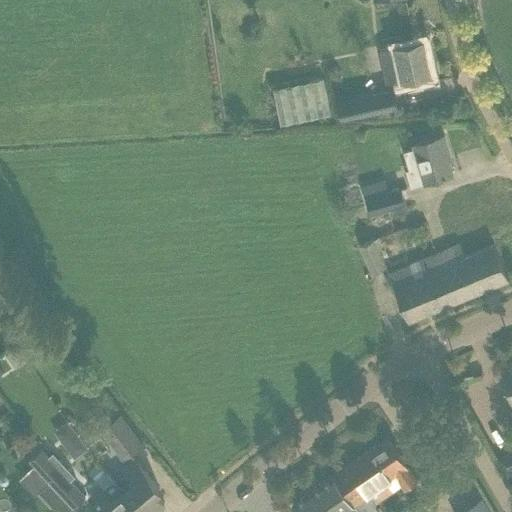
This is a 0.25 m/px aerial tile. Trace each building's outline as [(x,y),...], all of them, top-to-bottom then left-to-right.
[(187,18),(190,45),(209,42),(206,16),(187,18)] [(429,73),(422,40),(379,49),(387,82),(410,77),(429,73)] [(359,114),(396,106),(393,89),(356,97),(359,114)] [(448,150),(444,134),(412,143),(413,147),(403,150),(408,168),(419,165),(424,182),(452,173),(446,151),(448,150)] [(369,214),(405,203),(400,187),(364,197),(369,214)] [(385,265),(373,238),(359,244),(371,272),(385,265)] [(508,279),(493,243),(463,256),(458,244),(388,273),(408,321),(508,279)] [(0,308),(1,310),(26,291),(0,256),(0,308)] [(5,354),(14,367),(24,360),(15,347),(5,354)] [(511,366),(501,370),(511,404),(511,366)] [(100,427),(123,457),(141,443),(118,414),(100,427)] [(77,433),(64,443),(74,456),(87,446),(77,433)] [(386,436),(335,472),(350,499),(354,503),(355,502),(368,493),(369,492),(395,473),(406,489),(417,481),(386,436)] [(506,477),(511,473),(511,445),(495,455),(506,477)] [(40,450),(28,461),(35,468),(72,507),(83,496),(69,481),(74,476),(52,452),(47,457),(40,450)] [(134,482),(124,490),(142,511),(152,511),(164,502),(155,492),(159,488),(146,473),(135,459),(123,469),(134,482)] [(35,468),(25,478),(57,511),(66,511),(72,507),(35,468)] [(335,472),(291,503),(297,511),(378,511),(372,503),(374,501),(368,493),(355,502),(354,503),(350,499),(335,472)] [(142,511),(124,490),(123,491),(113,479),(89,498),(100,511),(142,511)] [(455,511),(490,511),(482,497),(455,511)]
